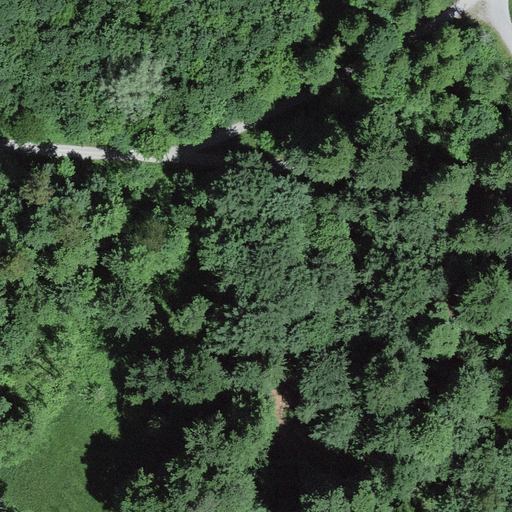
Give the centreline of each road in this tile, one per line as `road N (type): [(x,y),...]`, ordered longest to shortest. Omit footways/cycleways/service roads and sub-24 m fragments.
road 1 (track): [(469,0),(275,111),(167,156),(0,144)]
road 2 (track): [(167,156),(511,193)]
